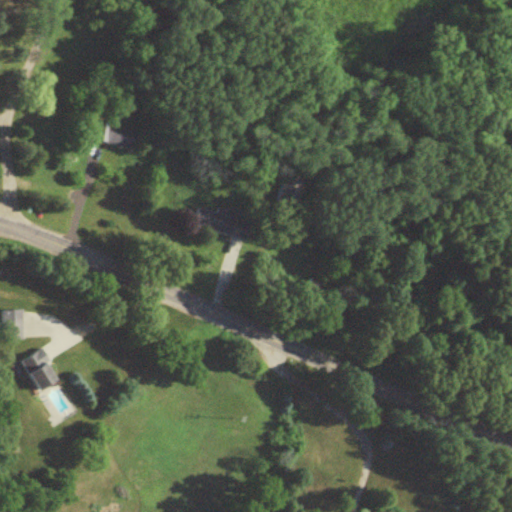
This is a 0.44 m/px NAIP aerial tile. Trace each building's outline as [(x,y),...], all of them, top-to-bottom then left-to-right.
[(95,146),(120,150),(123,125),(99,121),(95,146)] [(239,241),(243,219),(193,209),(189,232),(239,241)] [(326,296),(311,281),(297,296),(312,311),(326,296)] [(18,313),(0,313),(0,342),(18,343),(18,313)] [(54,383),(35,353),(15,366),(33,396),(54,383)]
